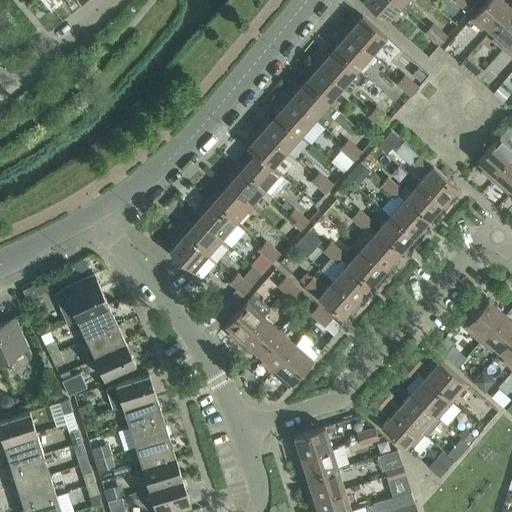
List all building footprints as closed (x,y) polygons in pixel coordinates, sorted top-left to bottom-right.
[(401,4),(396,0),(362,0),(386,21),(401,4)] [(472,0),(464,0),(460,6),(467,13),(476,3),(472,0)] [(490,30),(510,7),(502,0),(486,0),(469,20),(481,30),(484,26),(490,30)] [(511,8),(510,7),(490,30),(495,35),(491,39),(502,49),(511,37),(511,8)] [(343,29),(371,53),(386,37),(362,16),(357,22),(353,18),(343,29)] [(432,38),(440,30),(433,24),(425,32),(432,38)] [(333,49),(357,70),(371,53),(343,29),(334,40),(338,43),(333,49)] [(440,30),(432,38),(439,44),(447,36),(440,30)] [(511,37),(502,49),(511,57),(511,37)] [(357,70),(333,49),(329,54),(325,50),(315,62),(342,86),(357,70)] [(467,56),(460,64),(468,71),(475,62),(467,56)] [(342,86),(315,62),(305,73),(309,76),(304,81),(328,102),(342,86)] [(417,68),(412,74),(419,81),(425,75),(417,68)] [(404,89),(411,81),(404,74),(397,83),(404,89)] [(328,102),(304,81),(300,86),(296,83),(286,94),(314,118),(328,102)] [(411,81),(404,89),(411,96),(418,87),(411,81)] [(499,84),(493,92),(503,101),(509,93),(499,84)] [(314,118),(286,94),(277,105),(281,108),(276,114),(299,134),(314,118)] [(375,122),(383,113),(376,107),(368,115),(375,122)] [(383,113),(375,122),(382,128),(390,119),(383,113)] [(299,134),(276,114),(272,119),(268,116),(258,127),(285,151),(299,134)] [(511,126),(510,125),(498,138),(504,143),(511,133),(511,126)] [(255,154),(256,154),(271,167),(285,151),(258,127),(248,138),(252,141),(247,147),(255,154)] [(391,130),(377,145),(386,153),(400,137),(391,130)] [(346,155),(355,145),(347,138),(339,148),(346,155)] [(491,180),(511,156),(511,149),(504,143),(498,138),(478,161),(483,166),(480,170),(491,180)] [(355,145),(346,155),(354,161),(359,154),(362,151),(355,145)] [(237,166),(264,190),(279,173),(271,167),(256,154),(255,154),(251,159),(246,155),(237,166)] [(419,169),(427,160),(419,154),(412,162),(419,169)] [(511,190),(511,189),(511,156),(491,180),(502,189),(506,185),(511,190)] [(227,186),(250,207),(264,190),(237,166),(227,177),(232,181),(227,186)] [(418,183),(445,207),(455,197),(451,193),(456,187),(433,166),(418,183)] [(318,187),(326,178),(319,171),(311,181),(318,187)] [(354,171),(346,180),(355,187),(363,179),(354,171)] [(386,192),(391,187),(395,182),(388,176),(379,185),(386,192)] [(326,178),(318,187),(325,193),(333,184),(326,178)] [(391,187),(386,192),(393,198),(402,188),(395,182),(391,187)] [(445,207),(418,183),(403,199),(427,220),(431,215),(435,219),(445,207)] [(250,207),(227,186),(222,192),(218,188),(208,199),(235,223),(250,207)] [(198,219),(221,239),(235,223),(208,199),(198,210),(202,214),(198,219)] [(389,215),(417,240),(427,229),(422,225),(427,220),(403,199),(389,215)] [(297,219),(301,214),(294,208),(287,217),(294,223),(297,219)] [(358,224),(366,214),(359,208),(350,218),(358,224)] [(301,214),(297,219),(294,223),(301,229),(309,221),(301,214)] [(366,214),(358,224),(366,231),(374,221),(366,214)] [(417,240),(389,215),(375,231),(399,253),(403,247),(407,251),(417,240)] [(179,231),(207,255),(221,239),(198,219),(193,224),(189,220),(179,231)] [(308,230),(294,246),(305,256),(319,241),(308,230)] [(215,262),(179,231),(170,242),(174,246),(169,252),(200,279),(215,262)] [(375,231),(360,247),(388,272),(398,262),(394,258),(399,253),(375,231)] [(264,256),(269,252),(273,247),(266,240),(257,250),(264,256)] [(329,256),(338,247),(331,241),(322,250),(329,256)] [(273,247),(269,252),(264,256),(272,263),(280,253),(273,247)] [(338,247),(329,256),(336,263),(345,253),(338,247)] [(346,264),(370,285),(375,280),(378,283),(388,272),(360,247),(346,264)] [(82,259),(72,264),(74,269),(80,272),(87,269),(82,259)] [(331,280),(360,305),(370,294),(366,290),(370,285),(346,264),(331,280)] [(61,288),(62,290),(53,294),(66,322),(107,304),(93,273),(61,288)] [(237,288),(241,284),(244,280),(237,273),(230,282),(237,288)] [(284,291),(292,281),(285,275),(277,285),(284,291)] [(313,276),(304,286),(311,292),(320,283),(313,276)] [(30,295),(49,288),(46,280),(28,287),(30,295)] [(241,284),(237,288),(244,294),(251,286),(244,280),(241,284)] [(360,305),(331,280),(317,296),(341,318),(346,313),(350,316),(360,305)] [(292,281),(284,291),(292,298),(300,288),(292,281)] [(227,334),(238,344),(270,308),(253,293),(225,325),(231,330),(227,334)] [(480,342),(504,314),(487,300),(467,323),(472,328),(469,333),(480,342)] [(84,338),(116,324),(107,304),(66,322),(67,323),(75,319),(84,338)] [(317,319),(324,311),(318,305),(310,313),(317,319)] [(258,354),(279,330),(263,316),(270,308),(238,344),(249,353),(253,349),(258,354)] [(324,311),(317,319),(324,326),(332,317),(324,311)] [(511,321),(504,314),(480,342),(491,352),(494,348),(500,352),(511,338),(511,321)] [(0,322),(0,360),(28,348),(14,316),(0,322)] [(116,324),(84,338),(93,357),(125,343),(116,324)] [(271,372),(295,345),(279,330),(258,354),(263,358),(260,362),(271,372)] [(511,338),(500,352),(505,356),(501,360),(511,370),(511,338)] [(49,354),(58,350),(53,339),(45,343),(49,354)] [(449,348),(440,340),(434,348),(443,355),(449,348)] [(125,343),(93,357),(103,378),(134,364),(125,343)] [(295,345),(271,372),(282,382),(285,378),(291,383),(312,359),(295,345)] [(58,350),(49,354),(55,365),(64,361),(58,350)] [(407,363),(416,370),(423,363),(414,355),(407,363)] [(438,360),(424,377),(448,398),(452,393),(456,397),(466,385),(438,360)] [(416,370),(407,363),(401,369),(410,377),(416,370)] [(483,369),(473,381),(485,391),(495,380),(483,369)] [(63,383),(68,395),(87,386),(80,372),(62,380),(63,383)] [(112,409),(121,406),(155,395),(148,373),(115,384),(105,387),(112,409)] [(424,377),(409,393),(437,418),(447,407),(443,403),(448,398),(424,377)] [(384,388),(393,396),(399,388),(390,381),(384,388)] [(393,396),(384,388),(369,405),(377,411),(386,401),(387,403),(393,396)] [(498,388),(491,396),(502,406),(503,407),(510,398),(498,388)] [(409,393),(395,409),(419,430),(424,425),(428,429),(437,418),(409,393)] [(121,406),(128,426),(161,416),(155,395),(121,406)] [(2,397),(0,401),(0,403),(1,407),(6,410),(11,408),(13,403),(12,398),(7,396),(2,397)] [(63,414),(72,411),(69,399),(59,402),(63,414)] [(81,418),(91,415),(87,404),(78,407),(81,418)] [(395,409),(381,426),(408,451),(419,439),(415,435),(419,430),(395,409)] [(0,436),(2,444),(35,433),(29,411),(0,420),(0,436)] [(91,415),(81,418),(85,430),(94,427),(91,415)] [(161,416),(128,426),(134,447),(168,436),(161,416)] [(295,459),(331,447),(324,426),(294,436),(296,443),(291,445),(295,459)] [(465,427),(459,434),(469,443),(475,436),(465,427)] [(366,431),(369,442),(378,439),(375,428),(366,431)] [(72,444),(82,441),(79,429),(69,433),(72,444)] [(360,444),(369,442),(366,431),(357,434),(360,444)] [(35,433),(2,444),(9,464),(42,454),(35,433)] [(168,436),(134,447),(141,468),(174,457),(168,436)] [(82,441),(72,444),(76,456),(86,453),(82,441)] [(336,446),(340,463),(349,461),(345,444),(336,446)] [(94,460),(104,457),(100,445),(90,448),(94,460)] [(331,447),(295,459),(300,473),(305,471),(307,478),(337,468),(331,447)] [(442,451),(428,467),(440,477),(454,461),(442,451)] [(42,454),(9,464),(15,485),(49,474),(42,454)] [(104,457),(94,460),(98,472),(107,468),(104,457)] [(174,457),(141,468),(147,488),(181,478),(174,457)] [(393,467),(395,473),(397,478),(406,475),(402,464),(393,467)] [(395,473),(393,467),(384,470),(388,481),(397,478),(395,473)] [(337,468),(307,478),(309,484),(304,486),(308,500),(344,489),(337,468)] [(86,485),(95,482),(91,470),(82,473),(86,485)] [(49,474),(15,485),(22,506),(55,495),(49,474)] [(181,478),(147,488),(154,511),(185,511),(191,510),(181,478)] [(95,482),(86,485),(90,497),(99,494),(95,482)] [(113,486),(104,489),(107,501),(117,498),(113,486)] [(341,511),(350,509),(344,489),(308,500),(312,511),(341,511)] [(413,501),(410,491),(379,500),(382,511),(413,501)] [(60,511),(55,495),(22,506),(23,511),(60,511)]
